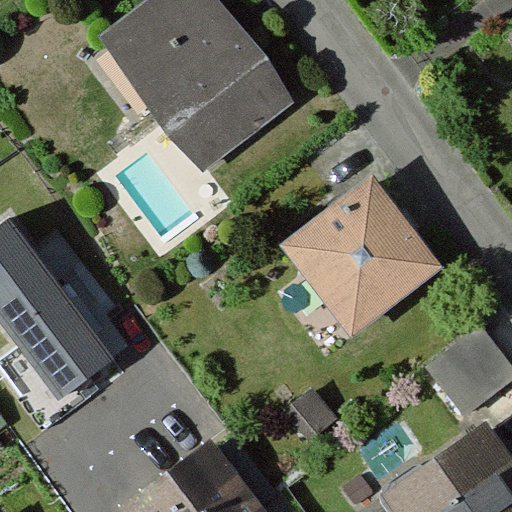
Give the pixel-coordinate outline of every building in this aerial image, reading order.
[(118,0),(78,0),(95,20),(118,0)] [(216,0),(148,0),(95,40),(202,180),(298,107),(216,0)] [(373,174),(276,245),(346,339),(443,267),(373,174)] [(116,360),(7,218),(0,223),(0,331),(56,405),(116,360)] [(427,356),(466,406),(511,370),(511,348),(484,312),(427,356)] [(511,511),(511,463),(488,431),(390,502),(397,511),(511,511)] [(268,511),(219,444),(125,511),(268,511)]
